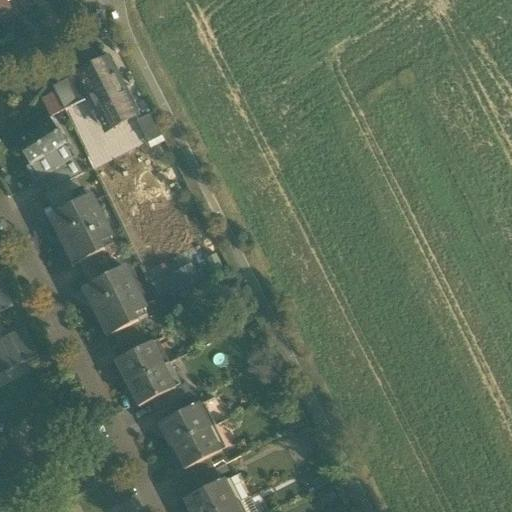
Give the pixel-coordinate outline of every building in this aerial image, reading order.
[(0,0),(0,18),(12,11),(7,4),(5,0),(0,0)] [(21,26),(16,18),(12,11),(0,18),(0,22),(2,27),(7,35),(21,26)] [(91,98),(108,131),(136,117),(109,61),(80,75),(91,98)] [(65,111),(74,106),(78,104),(91,98),(80,75),(68,82),(54,88),(56,94),(65,111)] [(65,112),(65,111),(56,94),(42,101),(51,119),(65,112)] [(151,115),(137,122),(148,145),(162,137),(151,115)] [(16,142),(32,167),(66,145),(50,120),(16,142)] [(74,157),(66,145),(32,167),(32,168),(48,193),(72,178),(83,171),(74,157)] [(45,196),(55,215),(76,205),(66,185),(45,196)] [(54,216),(78,264),(80,264),(100,253),(105,251),(102,244),(113,239),(92,197),(76,205),(55,215),(54,216)] [(80,264),(86,275),(106,265),(100,253),(80,264)] [(112,276),(106,265),(86,275),(91,286),(112,276)] [(202,288),(192,268),(162,282),(171,303),(202,288)] [(88,288),(113,336),(115,335),(135,325),(139,323),(136,317),(146,311),(125,269),(112,276),(91,286),(88,288)] [(0,376),(24,364),(24,365),(39,357),(25,330),(11,337),(11,338),(0,343),(0,314),(13,307),(0,281),(0,376)] [(115,335),(126,357),(146,347),(135,325),(115,335)] [(115,362),(127,386),(165,366),(153,343),(146,347),(126,357),(124,358),(115,362)] [(177,390),(165,366),(127,386),(139,409),(153,402),(174,391),(177,390)] [(153,402),(158,412),(179,402),(174,391),(153,402)] [(186,414),(179,402),(158,412),(164,425),(186,414)] [(162,426),(174,449),(211,430),(199,407),(186,414),(164,425),(162,426)] [(222,453),(211,430),(174,449),(185,472),(188,471),(210,460),(222,453)] [(188,471),(195,483),(216,472),(216,471),(210,460),(188,471)] [(216,471),(216,472),(220,478),(230,473),(226,466),(216,471)] [(327,468),(309,477),(316,491),(334,482),(327,468)] [(220,478),(216,472),(195,483),(200,494),(222,483),(220,478)] [(186,501),(191,511),(224,511),(249,500),(241,484),(245,483),(241,475),(224,484),(224,483),(222,483),(200,494),(186,501)] [(331,488),(318,495),(324,508),(337,501),(331,488)] [(257,511),(250,499),(249,500),(224,511),(257,511)]
